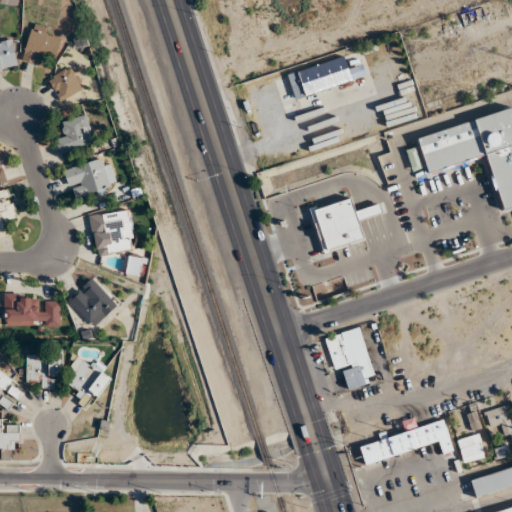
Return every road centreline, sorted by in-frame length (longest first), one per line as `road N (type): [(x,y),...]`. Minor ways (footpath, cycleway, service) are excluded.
road 1 (primary): [(169,0),(337,511)]
road 2 (tertiary): [(327,479),(0,480)]
road 3 (residential): [(511,255),(279,331)]
road 4 (residential): [(0,263),(44,260),(56,237),(19,112)]
